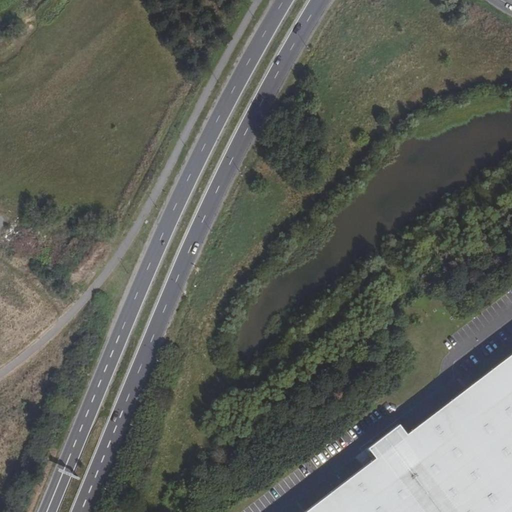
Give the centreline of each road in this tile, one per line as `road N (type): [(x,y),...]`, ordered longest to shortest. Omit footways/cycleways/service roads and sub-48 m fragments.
road 1 (primary): [(81,511),(201,222),(320,0)]
road 2 (primary): [(285,0),(193,171),(64,468)]
